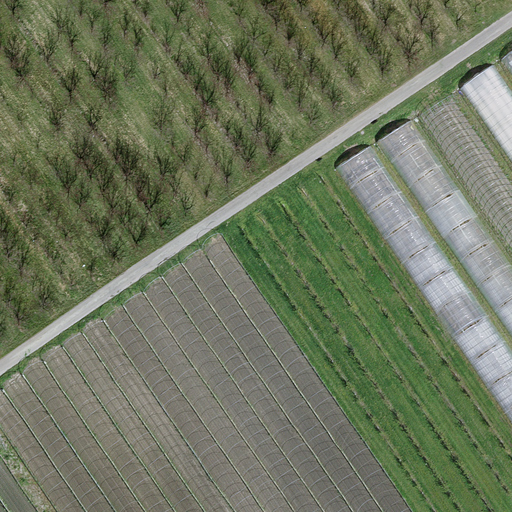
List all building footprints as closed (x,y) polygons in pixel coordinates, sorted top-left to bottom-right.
[(511,64),(511,46),(503,52),(511,64)] [(463,81),(511,151),(511,94),(490,62),(463,81)] [(511,269),(411,115),(380,135),(457,254),(480,239),(503,274),(511,269)] [(372,140),(342,159),(417,280),(447,262),(372,140)] [(500,343),(479,355),(491,376),(511,363),(511,354),(490,316),(473,325),(480,337),(492,330),(500,343)]
